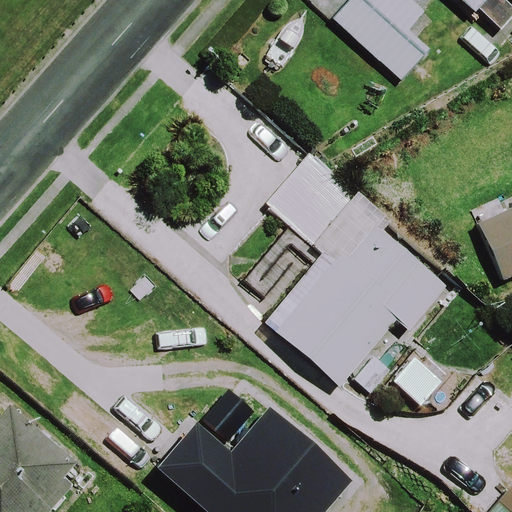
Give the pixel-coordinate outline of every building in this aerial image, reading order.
[(350,0),(330,23),(402,86),(414,72),(426,83),(445,61),(432,51),(453,27),(422,0),(350,0)] [(511,0),(454,0),(502,40),(511,27),(511,0)] [(387,228),(245,106),(228,125),(291,179),(264,210),(289,232),(245,284),(276,310),(261,327),(337,392),(347,379),(369,398),(456,297),(382,233),(387,228)] [(511,276),(511,212),(477,228),(500,282),(511,276)] [(36,511),(76,467),(10,409),(0,421),(0,511),(36,511)] [(193,511),(330,511),(353,485),(266,411),(227,456),(193,427),(152,476),(193,511)] [(380,511),(369,502),(360,511),(380,511)]
